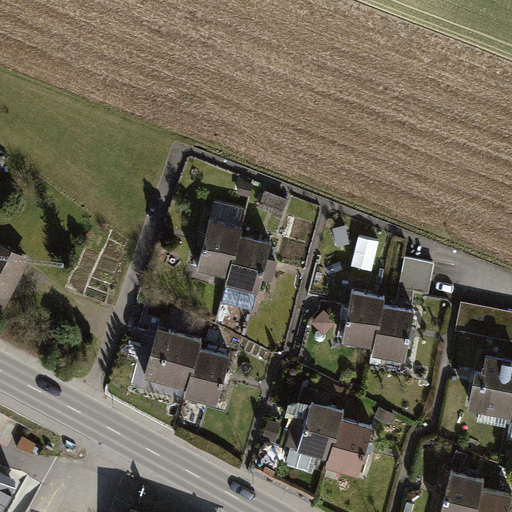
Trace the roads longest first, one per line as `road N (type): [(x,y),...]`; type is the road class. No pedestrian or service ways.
road 1 (residential): [(181,145),(80,414)]
road 2 (unknown): [(395,511),(415,443),(438,413),(464,276)]
road 3 (primary): [(80,414),(261,511)]
